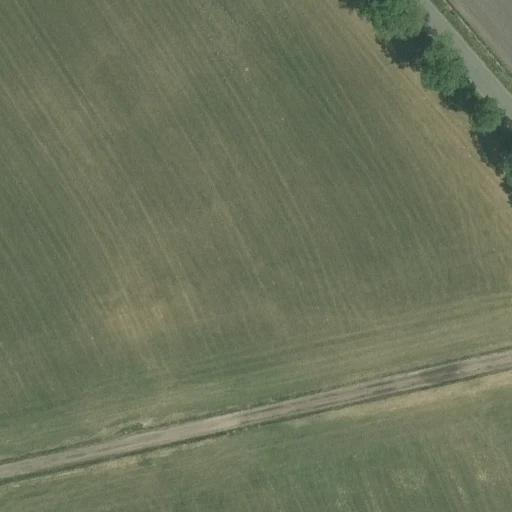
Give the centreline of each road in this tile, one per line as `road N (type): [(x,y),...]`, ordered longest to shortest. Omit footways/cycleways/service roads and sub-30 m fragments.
road 1 (track): [(511,362),(0,479)]
road 2 (unclassified): [(511,116),(409,0)]
